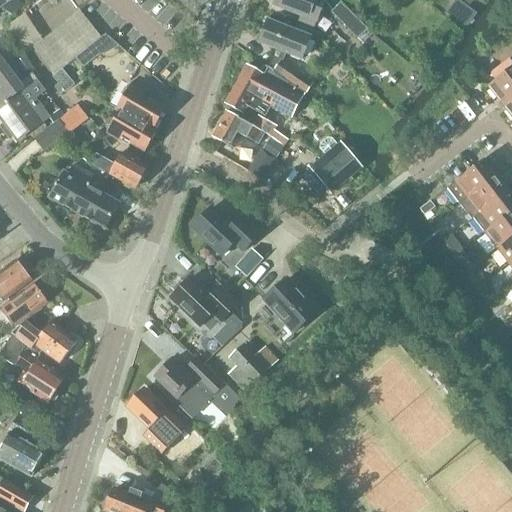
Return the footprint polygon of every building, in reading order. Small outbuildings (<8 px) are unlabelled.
[(275,0),(273,6),(301,17),(299,22),(314,28),(324,0),(275,0)] [(457,1),(450,9),(465,23),(472,15),(457,1)] [(331,12),(362,44),(365,41),(372,48),(377,40),(341,2),(331,12)] [(274,49),(286,54),(301,60),(310,37),(268,21),(259,43),(274,49)] [(83,68),(99,55),(91,46),(76,58),(83,68)] [(286,54),(274,49),(266,66),(305,94),(313,84),(282,62),(286,54)] [(0,108),(20,93),(37,80),(32,73),(18,84),(2,62),(2,61),(0,58),(0,108)] [(247,65),(225,104),(243,114),(247,107),(265,117),(271,107),(292,118),(305,94),(268,68),(264,75),(247,65)] [(511,67),(487,86),(501,104),(511,95),(511,67)] [(53,77),(65,93),(74,85),(62,70),(53,77)] [(125,97),(118,109),(152,129),(164,109),(143,97),(144,94),(128,85),(122,95),(125,97)] [(20,93),(0,108),(0,120),(12,136),(12,137),(25,128),(29,132),(28,133),(29,133),(43,123),(42,122),(20,93)] [(511,95),(501,104),(511,117),(511,95)] [(78,107),(59,121),(68,133),(68,134),(87,120),(78,107)] [(152,129),(118,109),(117,110),(121,112),(113,125),(106,127),(108,134),(121,142),(122,139),(144,152),(156,131),(152,129)] [(264,134),(245,123),(246,122),(226,111),(212,137),(232,148),(239,134),(258,145),(264,134)] [(256,127),(271,136),(275,128),(260,119),(256,127)] [(34,139),(43,151),(68,133),(59,121),(34,139)] [(95,150),(115,160),(121,148),(101,138),(95,150)] [(310,169),(324,185),(355,159),(341,143),(310,169)] [(250,169),(265,176),(276,155),(261,148),(250,169)] [(447,189),(459,204),(496,176),(487,165),(491,162),(493,165),(504,157),(498,149),(455,182),(447,189)] [(90,164),(135,190),(141,180),(144,179),(146,175),(145,172),(147,168),(120,153),(114,164),(96,154),(90,164)] [(49,198),(105,230),(119,205),(89,188),(90,186),(88,185),(94,175),(74,165),(68,175),(63,173),(49,198)] [(472,220),(479,214),(508,192),(496,176),(459,204),(472,220)] [(479,214),(490,228),(491,229),(511,212),(511,196),(508,192),(479,214)] [(420,210),(426,217),(436,210),(430,202),(420,210)] [(212,208),(192,229),(221,257),(234,244),(242,252),(259,235),(241,218),(232,227),(212,208)] [(484,232),(496,248),(511,235),(511,212),(491,229),(490,228),(484,232)] [(451,235),(443,241),(448,247),(456,241),(451,235)] [(511,235),(496,248),(508,263),(511,260),(511,235)] [(251,250),(235,267),(246,277),(262,259),(251,250)] [(462,250),(454,256),(459,263),(467,257),(462,250)] [(16,262),(3,271),(0,273),(0,303),(7,299),(31,281),(23,271),(24,268),(22,265),(19,265),(16,262)] [(171,299),(201,327),(212,314),(221,322),(238,305),(219,287),(211,296),(191,278),(171,299)] [(287,279),(263,300),(293,333),(317,312),(287,279)] [(33,284),(9,302),(0,309),(14,329),(48,304),(45,300),(46,298),(43,294),(41,294),(33,284)] [(24,323),(11,334),(39,355),(41,351),(59,365),(76,342),(51,323),(41,336),(24,323)] [(39,355),(11,334),(0,352),(0,356),(15,365),(29,373),(21,387),(48,404),(50,402),(55,401),(57,398),(56,393),(65,379),(34,360),(39,355)] [(236,366),(228,374),(243,390),(244,389),(246,391),(268,371),(262,364),(245,345),(230,359),(236,366)] [(173,360),(155,378),(175,398),(173,400),(192,418),(206,403),(208,401),(225,417),(233,409),(234,409),(234,407),(238,397),(237,397),(224,384),(223,385),(200,363),(191,372),(187,368),(185,371),(173,360)] [(167,412),(143,390),(127,408),(150,429),(144,436),(161,453),(185,430),(167,412)] [(172,408),(175,412),(180,407),(176,404),(172,408)] [(0,450),(0,460),(31,478),(44,453),(10,433),(0,450)] [(0,499),(22,511),(23,511),(33,497),(0,478),(0,499)] [(104,505),(106,508),(105,511),(106,511),(145,511),(146,511),(147,511),(163,511),(165,507),(150,501),(151,499),(141,495),(141,494),(131,490),(129,495),(114,489),(110,497),(107,498),(104,505)]
